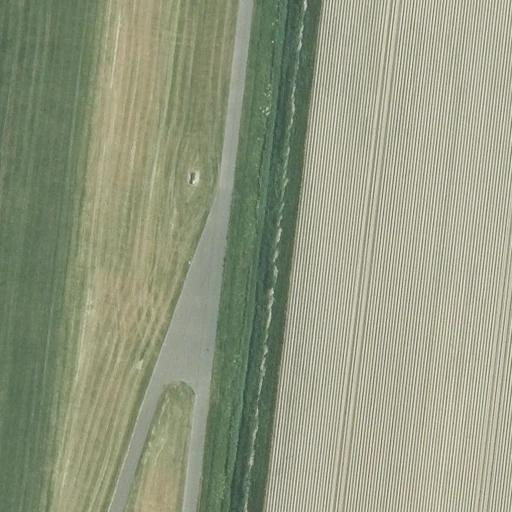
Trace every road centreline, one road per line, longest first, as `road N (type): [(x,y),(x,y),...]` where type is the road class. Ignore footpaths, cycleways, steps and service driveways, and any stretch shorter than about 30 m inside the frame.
road 1 (track): [(192,511),(251,0)]
road 2 (track): [(219,281),(148,387),(111,511)]
